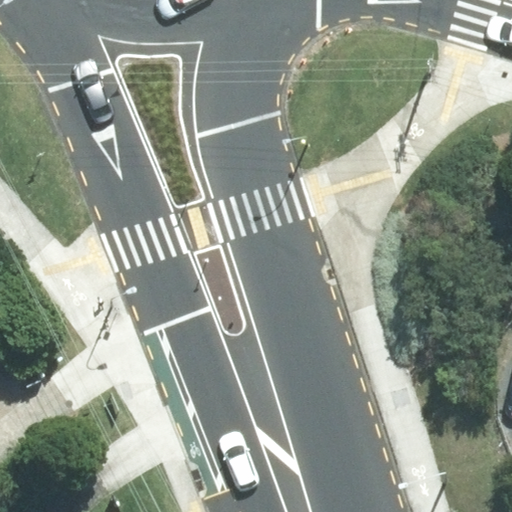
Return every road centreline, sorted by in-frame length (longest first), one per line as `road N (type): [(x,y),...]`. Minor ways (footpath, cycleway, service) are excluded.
road 1 (secondary): [(258,511),(45,0)]
road 2 (secondary): [(231,0),(261,210),(346,511)]
road 3 (secondary): [(199,0),(142,16),(68,0)]
